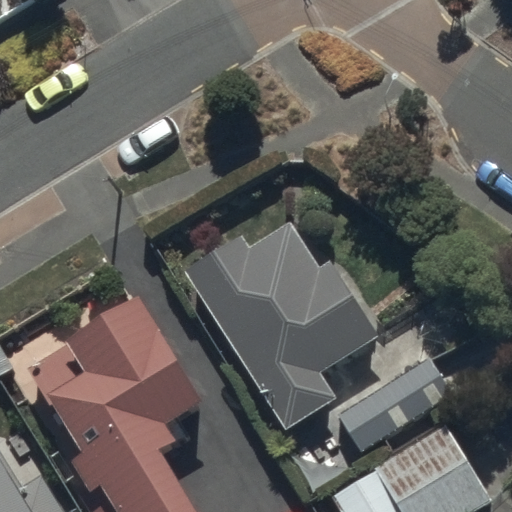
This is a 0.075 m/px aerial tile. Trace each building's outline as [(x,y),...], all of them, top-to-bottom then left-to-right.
[(298,243),(251,272),(244,261),(196,292),(294,448),(342,418),(327,394),(384,359),(337,282),(326,289),(298,243)] [(190,511),(160,463),(214,430),(145,319),(35,388),(97,486),(80,497),(89,511),(190,511)] [(342,430),(366,468),(460,409),(436,372),(342,430)] [(337,509),(339,511),(494,511),(449,439),(337,509)] [(59,511),(47,493),(28,504),(4,466),(0,459),(0,511),(59,511)]
